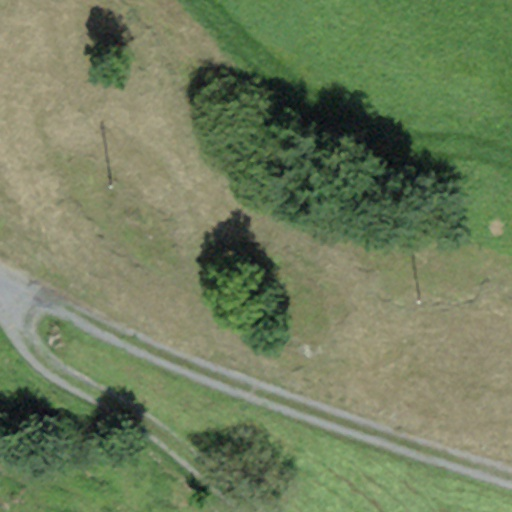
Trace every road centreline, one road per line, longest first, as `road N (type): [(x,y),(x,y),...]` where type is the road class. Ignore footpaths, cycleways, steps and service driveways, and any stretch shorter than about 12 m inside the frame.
road 1 (track): [(0,274),(232,385),(511,477)]
road 2 (track): [(207,0),(316,113),(361,143),(511,158)]
road 3 (track): [(0,274),(49,365),(142,420),(252,511)]
